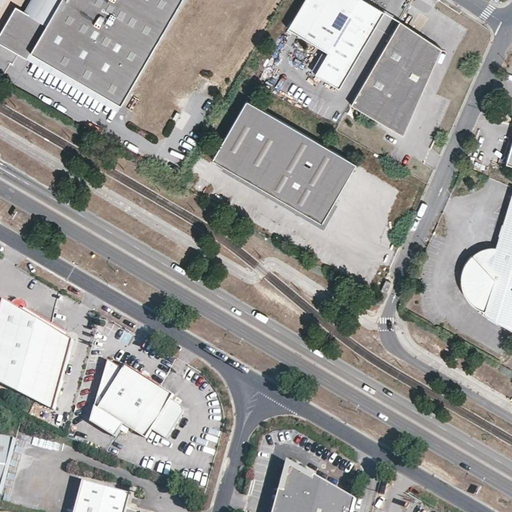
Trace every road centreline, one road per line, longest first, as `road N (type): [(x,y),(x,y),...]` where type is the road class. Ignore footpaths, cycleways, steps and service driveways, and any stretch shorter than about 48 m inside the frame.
road 1 (primary): [(511,468),(0,166)]
road 2 (primary): [(0,187),(511,486)]
road 3 (residential): [(511,416),(400,351),(388,323),(510,27)]
road 4 (residential): [(261,384),(0,230)]
road 5 (residential): [(482,511),(261,384)]
road 6 (residential): [(220,511),(261,384)]
